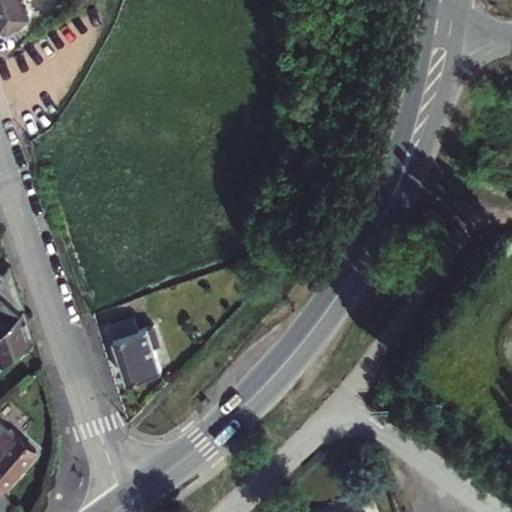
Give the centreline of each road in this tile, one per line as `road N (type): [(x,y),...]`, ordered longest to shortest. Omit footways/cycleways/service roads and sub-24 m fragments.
road 1 (residential): [(126,500),(0,143)]
road 2 (secondary): [(325,310),(372,256),(416,177),(443,105),(458,28)]
road 3 (secondary): [(424,20),(390,178),(325,310)]
road 4 (secondary): [(126,500),(224,425),(325,310)]
